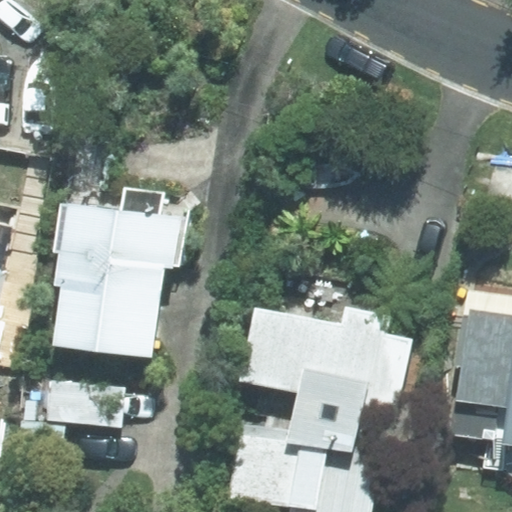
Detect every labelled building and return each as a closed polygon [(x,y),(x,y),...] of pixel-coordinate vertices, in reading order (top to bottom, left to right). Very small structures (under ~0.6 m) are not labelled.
[(87,42),(80,96),(128,103),(135,47),(87,42)] [(65,269),(74,270),(67,324),(163,338),(174,256),(182,257),(189,208),(76,192),(65,269)] [(0,284),(15,224),(0,220),(0,284)] [(511,393),(511,288),(472,284),(465,358),(470,358),(467,386),(460,386),(456,426),(498,429),(501,393),(511,393)] [(301,494),(298,511),(380,511),(390,445),(365,442),(372,396),(403,401),(409,352),(417,353),(419,329),(392,325),(395,306),(351,300),(349,311),(261,298),(251,370),(305,379),(300,418),(249,412),(239,484),(301,494)] [(118,423),(123,380),(48,371),(42,414),(118,423)]
